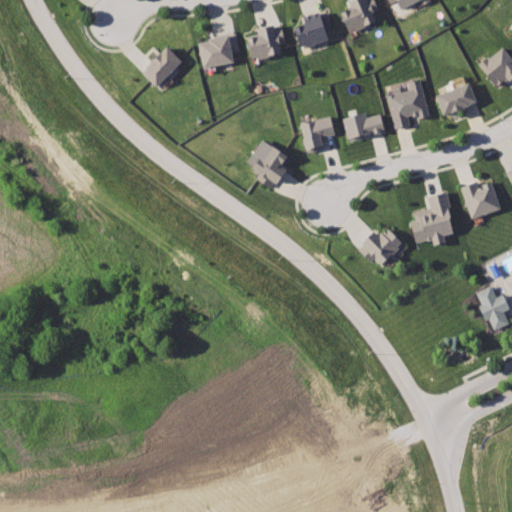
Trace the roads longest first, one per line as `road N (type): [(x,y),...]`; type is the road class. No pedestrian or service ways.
road 1 (tertiary): [(427,471),(388,384),(300,258),(141,144),(88,91),(33,0)]
road 2 (secondary): [(406,421),(222,494),(125,511)]
road 3 (residential): [(325,203),(351,180),(447,154),(511,124)]
road 4 (secondary): [(268,511),(415,442)]
